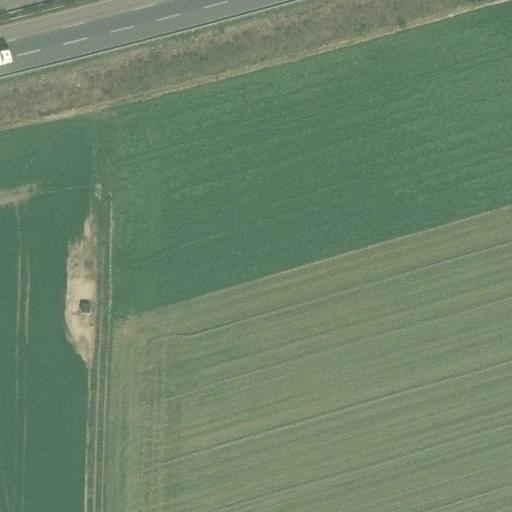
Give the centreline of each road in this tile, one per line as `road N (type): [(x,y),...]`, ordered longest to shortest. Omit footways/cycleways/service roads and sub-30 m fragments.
road 1 (track): [(95,511),(106,121)]
road 2 (motorway): [(0,51),(202,0)]
